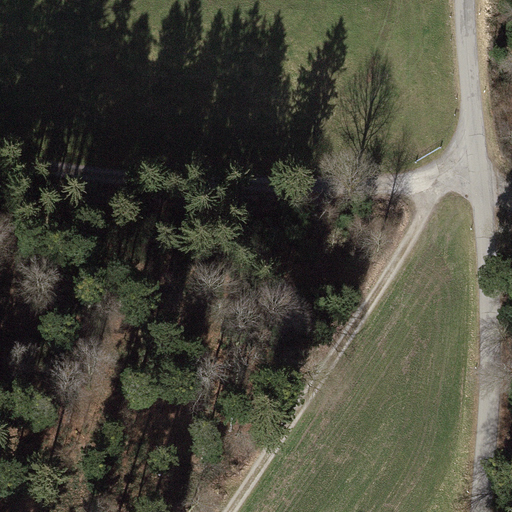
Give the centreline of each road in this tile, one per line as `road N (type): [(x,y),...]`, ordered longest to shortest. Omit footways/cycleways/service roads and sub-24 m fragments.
road 1 (tertiary): [(481,511),(491,338),(469,0)]
road 2 (track): [(234,511),(295,432),(447,173),(478,153),(511,202)]
road 3 (track): [(440,181),(212,182),(0,157)]
